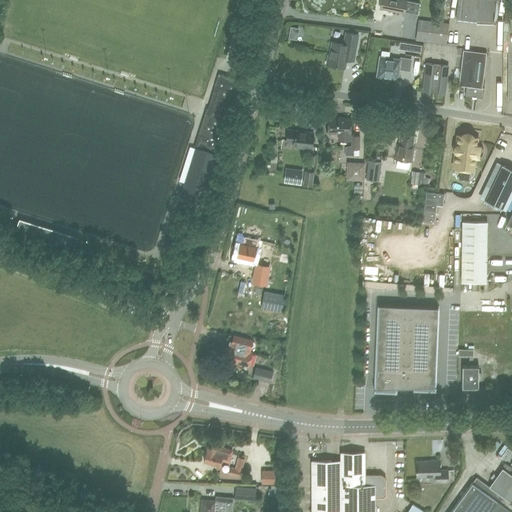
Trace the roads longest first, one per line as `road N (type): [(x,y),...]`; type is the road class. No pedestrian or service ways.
road 1 (secondary): [(511,422),(318,425),(174,395)]
road 2 (unclassified): [(170,323),(212,258),(259,84)]
road 3 (unclassified): [(511,123),(259,84)]
road 4 (unclassified): [(170,323),(0,257)]
road 5 (secondary): [(0,365),(62,367),(123,382)]
